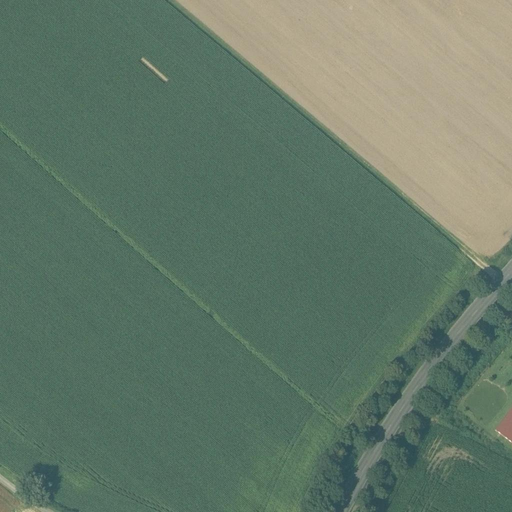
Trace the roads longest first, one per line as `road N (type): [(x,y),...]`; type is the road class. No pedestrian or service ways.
road 1 (track): [(501,281),(171,0)]
road 2 (primary): [(511,270),(391,424),(343,511)]
